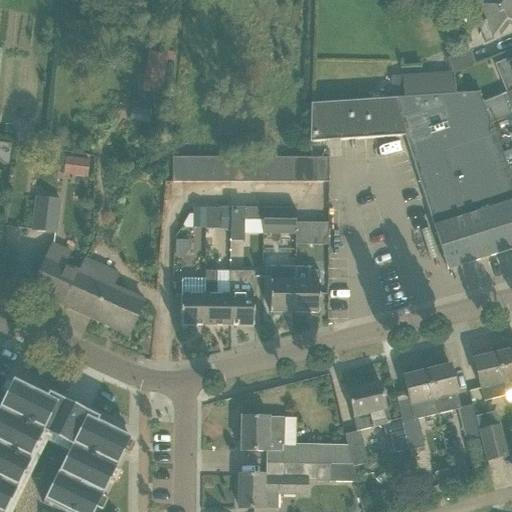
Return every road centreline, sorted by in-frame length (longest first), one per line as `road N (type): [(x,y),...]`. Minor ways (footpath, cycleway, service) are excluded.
road 1 (residential): [(183,384),(511,304)]
road 2 (residential): [(223,0),(222,35),(37,30)]
road 3 (residential): [(0,314),(159,382),(183,384)]
road 4 (residential): [(182,511),(183,384)]
